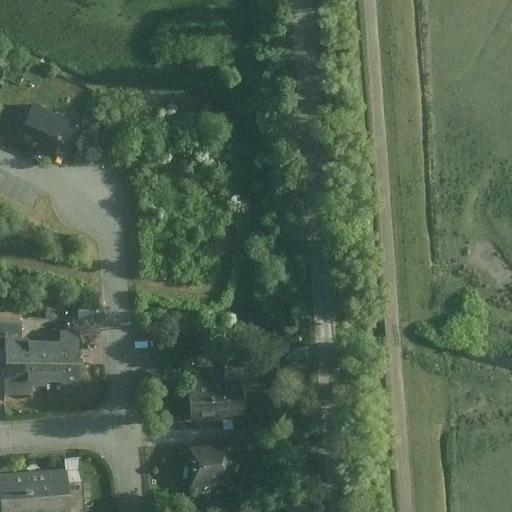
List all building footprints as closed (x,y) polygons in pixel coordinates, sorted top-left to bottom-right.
[(15,140),(52,155),(66,121),(29,105),(15,140)] [(4,336),(3,387),(74,388),(74,337),(4,336)] [(220,384),(184,386),(187,423),(238,420),(235,371),(219,372),(220,384)] [(226,442),(183,445),(186,487),(229,484),(226,442)] [(65,511),(62,473),(0,478),(0,511),(65,511)]
